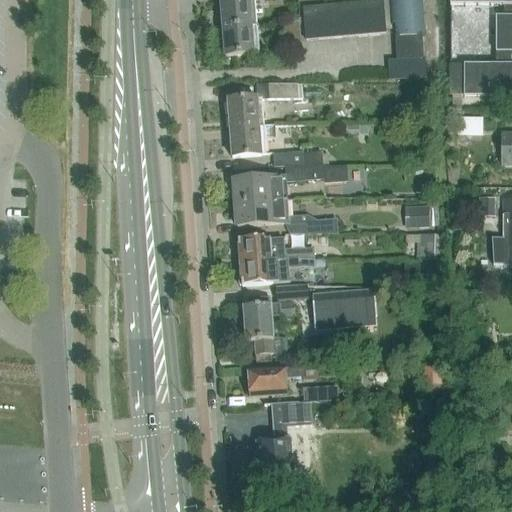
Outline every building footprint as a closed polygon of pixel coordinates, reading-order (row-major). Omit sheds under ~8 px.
[(227,0),(228,1),(220,1),(222,30),(256,27),(254,0),(259,0),(227,0)] [(397,0),(399,37),(422,36),(425,35),(423,0),(397,0)] [(511,0),(449,0),(450,8),(503,8),(503,19),(495,19),(495,55),(496,55),(496,66),(463,66),(463,69),(450,69),(450,96),(464,96),(464,98),(465,98),(465,97),(511,97),(511,98),(511,0)] [(386,35),(383,1),(369,3),(372,36),(386,35)] [(369,3),(356,4),(359,37),(372,36),(369,3)] [(343,5),(345,38),(359,37),(356,4),(343,5)] [(332,39),(345,38),(343,5),(329,6),(332,39)] [(316,7),(319,40),(332,39),(329,6),(316,7)] [(302,8),(305,42),(319,40),(316,7),(302,8)] [(285,53),(288,53),(301,52),(299,23),(284,24),(285,53)] [(256,27),(222,30),(224,59),(253,56),(258,55),(256,27)] [(422,36),(399,37),(394,37),(395,63),(423,61),(422,36)] [(228,102),(230,130),(264,128),(262,102),(269,102),(268,86),(256,87),(256,100),(228,102)] [(297,86),(268,86),(269,102),(297,101),(297,86)] [(230,130),(232,160),(242,159),(262,158),(262,157),(266,157),(265,138),(275,137),(274,127),(264,128),(230,130)] [(368,128),(359,127),(359,128),(359,136),(368,136),(368,128)] [(511,134),(502,135),(502,166),(511,165),(511,134)] [(274,169),(285,169),(322,168),(321,157),(321,154),(302,156),(302,154),(273,156),(274,169)] [(328,156),(321,157),(322,168),(323,168),(329,168),(328,156)] [(323,168),(322,168),(285,169),(285,178),(234,182),(235,205),(287,202),(286,185),(324,182),(323,168)] [(482,219),(498,219),(498,201),(483,201),(482,219)] [(287,202),(235,205),(237,229),(284,226),(289,236),(338,237),(337,221),(316,223),(307,218),(289,219),(287,202)] [(504,216),(503,216),(503,241),(493,241),(493,267),(511,267),(511,202),(504,203),(504,216)] [(437,208),(408,209),(409,231),(438,229),(437,208)] [(416,245),(416,261),(442,262),(442,253),(443,237),(441,237),(417,237),(416,245)] [(344,247),(359,247),(359,238),(345,238),(344,247)] [(238,245),(236,246),(237,255),(239,257),(240,265),(299,260),(299,262),(315,262),(314,251),(298,250),(284,251),(283,240),(270,241),(270,239),(269,239),(238,242),(238,245)] [(240,265),(241,271),(238,271),(239,288),(274,285),(289,284),(288,270),(300,269),(304,269),(314,270),(315,262),(299,262),(299,260),(240,265)] [(412,265),(412,288),(437,288),(437,265),(412,265)] [(275,289),(276,304),(308,302),(307,287),(300,287),(275,289)] [(314,332),(315,332),(315,326),(376,321),(374,292),(312,297),(314,332)] [(251,301),(251,308),(243,309),(246,344),(255,343),(256,356),(255,356),(255,357),(265,357),(271,356),(275,356),(275,353),(272,319),(295,317),(294,305),(271,307),(271,300),(251,301)] [(265,357),(257,357),(257,365),(271,364),(271,356),(265,357)] [(285,381),(301,380),(300,369),(248,373),(249,385),(247,387),(248,392),(250,394),(250,398),(286,395),(285,381)] [(303,405),(325,404),(324,389),(302,390),(303,405)] [(257,489),(293,486),(290,441),(287,442),(286,429),(311,427),(310,406),(297,406),(297,404),(252,407),(252,409),(271,407),(274,443),(257,445),(258,460),(255,460),(257,489)]
